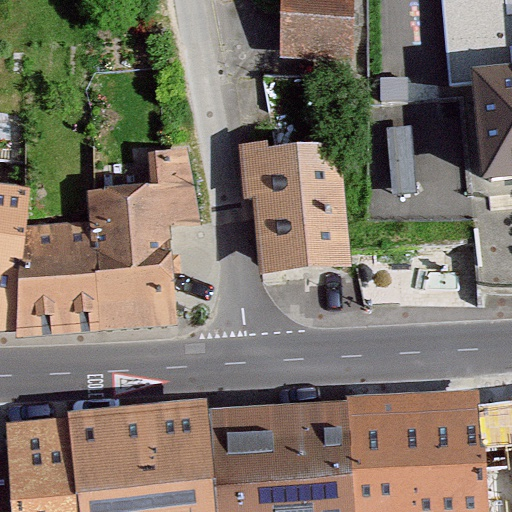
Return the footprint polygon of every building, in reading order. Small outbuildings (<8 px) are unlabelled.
[(353,0),(281,0),(279,61),(351,64),(353,0)] [(473,91),(482,185),(511,182),(511,0),(441,0),(450,93),(473,91)] [(270,152),(240,154),(245,211),(254,210),(261,286),(354,278),(343,153),(270,159),(270,152)] [(28,235),(37,200),(0,195),(0,317),(26,321),(28,235)] [(188,325),(191,209),(88,206),(87,237),(28,235),(26,321),(188,325)] [(485,511),(478,408),(361,417),(368,511),(485,511)] [(511,511),(511,408),(484,411),(492,511),(511,511)] [(362,511),(354,416),(227,427),(234,511),(362,511)] [(226,511),(216,417),(90,430),(99,511),(226,511)] [(93,511),(83,432),(9,441),(18,511),(93,511)] [(16,511),(13,479),(0,479),(0,511),(16,511)]
